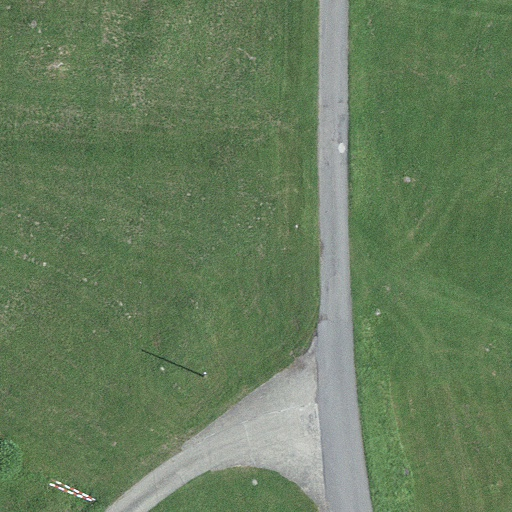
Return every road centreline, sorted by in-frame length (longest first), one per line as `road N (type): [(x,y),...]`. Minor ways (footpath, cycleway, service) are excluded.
road 1 (unclassified): [(344,427),(335,240),(338,0)]
road 2 (unclassified): [(344,427),(231,445),(126,511)]
